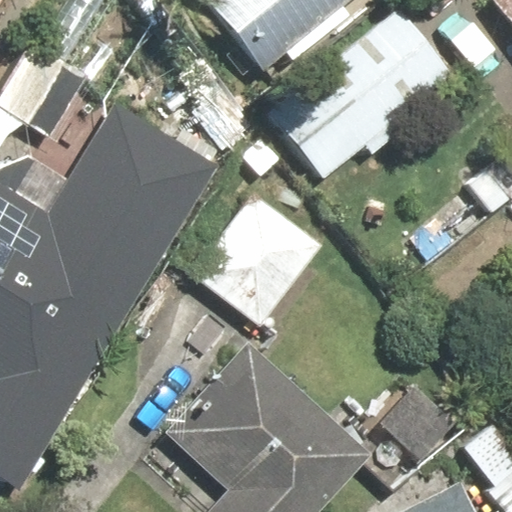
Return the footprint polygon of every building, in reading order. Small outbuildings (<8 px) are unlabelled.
[(188,0),(255,78),(279,58),(286,67),(343,19),(335,10),(346,0),(188,0)] [(511,0),(487,0),(481,5),(511,42),(511,0)] [(389,122),(446,73),(390,8),(262,117),(318,182),(357,149),(365,160),(397,132),(389,122)] [(82,71),(21,42),(0,86),(0,118),(48,141),(82,71)] [(210,164),(107,104),(42,215),(0,190),(0,484),(16,494),(210,164)] [(314,248),(245,194),(182,276),(251,329),(314,248)] [(315,511),(366,458),(242,343),(155,437),(219,496),(204,511),(315,511)] [(449,427),(403,384),(362,427),(409,471),(449,427)] [(511,511),(511,452),(489,423),(450,454),(496,511),(511,511)] [(470,511),(457,485),(400,511),(470,511)]
